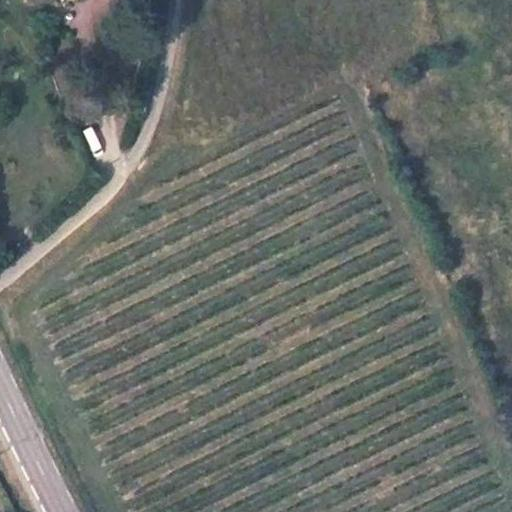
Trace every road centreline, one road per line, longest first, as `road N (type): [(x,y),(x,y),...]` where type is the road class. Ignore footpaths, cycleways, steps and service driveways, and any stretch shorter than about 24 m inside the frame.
road 1 (track): [(174,0),(134,156),(106,196),(0,284)]
road 2 (secondary): [(58,511),(0,395)]
